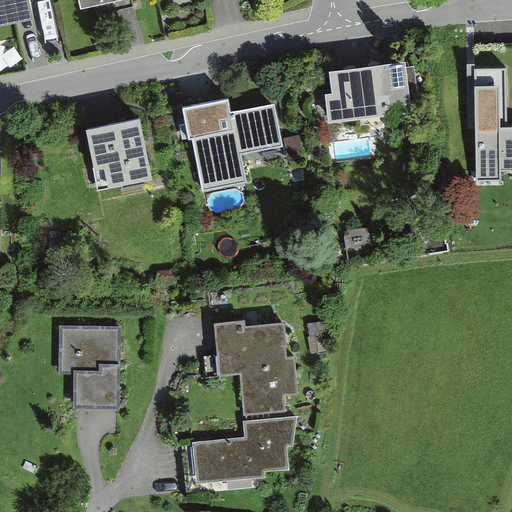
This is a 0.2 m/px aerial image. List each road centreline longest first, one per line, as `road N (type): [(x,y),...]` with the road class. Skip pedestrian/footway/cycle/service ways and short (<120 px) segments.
road 1 (residential): [(0,102),(333,29)]
road 2 (residential): [(333,29),(511,6)]
